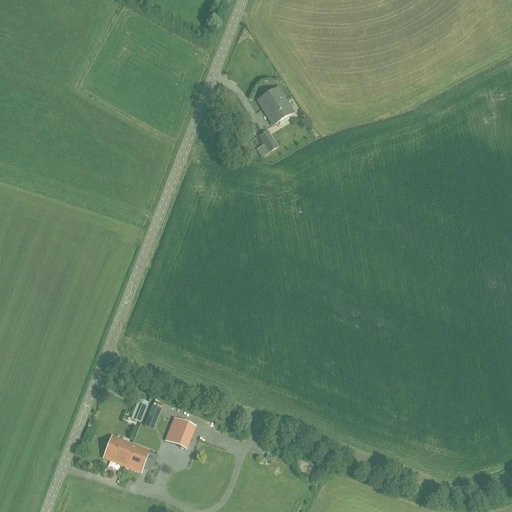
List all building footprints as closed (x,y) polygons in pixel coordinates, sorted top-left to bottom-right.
[(279,88),(258,101),(273,126),(294,113),(279,88)] [(242,128),(249,138),(253,135),(246,125),(242,128)] [(280,149),(269,131),(260,137),(271,155),(280,149)] [(145,408),(137,404),(132,417),(140,421),(145,408)] [(165,442),(185,450),(194,427),(174,419),(165,442)] [(129,451),(131,445),(112,437),(103,460),(124,468),(128,458),(123,456),(125,449),(129,451)] [(150,452),(131,445),(129,451),(125,449),(123,456),(128,458),(124,468),(141,474),(150,452)] [(186,491),(188,485),(181,482),(179,488),(186,491)]
